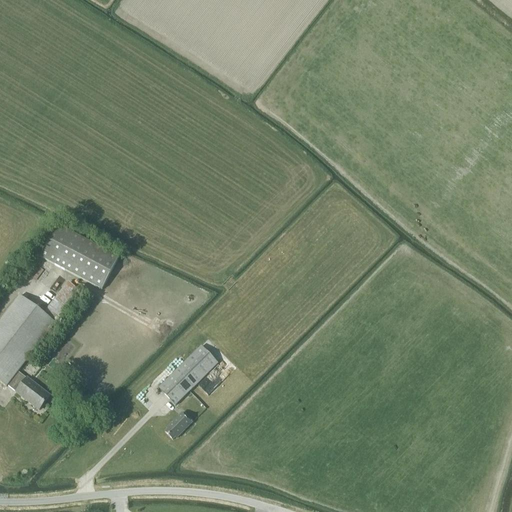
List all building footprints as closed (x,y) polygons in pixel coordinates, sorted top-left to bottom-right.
[(101,291),(119,258),(57,225),(39,258),(101,291)] [(44,314),(57,323),(80,290),(59,275),(51,287),(59,293),(44,314)] [(56,325),(43,315),(21,297),(0,323),(0,383),(6,388),(7,386),(16,393),(15,393),(38,411),(49,397),(27,379),(26,379),(18,372),(56,325)] [(174,406),(216,364),(199,347),(157,389),(174,406)] [(175,439),(190,423),(180,413),(165,429),(166,430),(163,433),(171,440),(174,438),(175,439)]
